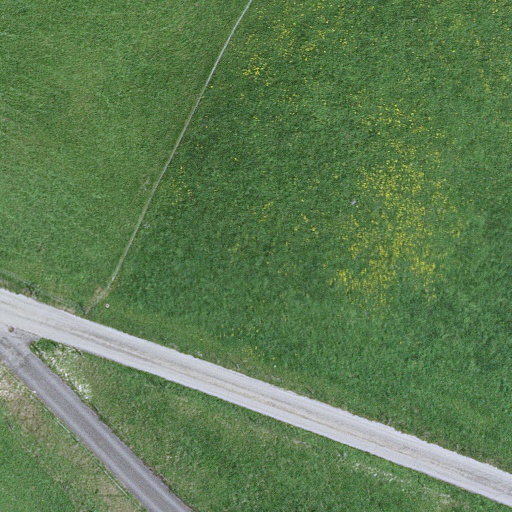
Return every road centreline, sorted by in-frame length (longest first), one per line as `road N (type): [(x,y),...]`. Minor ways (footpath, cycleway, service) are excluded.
road 1 (unclassified): [(510,511),(0,315)]
road 2 (track): [(0,331),(187,511)]
